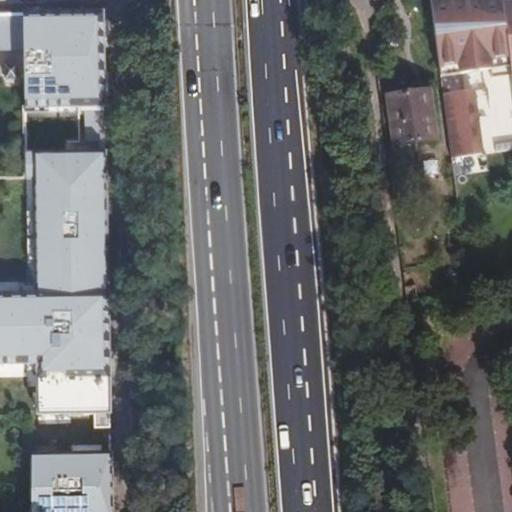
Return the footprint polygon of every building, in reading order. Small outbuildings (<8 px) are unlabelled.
[(505,77),(495,0),(427,0),(446,160),(477,156),(469,92),(458,93),(455,75),(485,71),(486,80),(505,77)] [(511,0),(495,0),(505,77),(506,86),(511,84),(511,0)] [(109,428),(99,18),(24,16),(25,110),(78,109),(80,154),(34,155),(36,299),(0,299),(0,367),(38,366),(40,416),(94,416),(97,429),(109,428)] [(435,142),(429,95),(409,97),(387,100),(393,147),(435,142)] [(459,294),(458,285),(440,287),(442,296),(459,294)] [(413,304),(411,288),(399,290),(400,305),(413,304)] [(109,511),(109,456),(30,457),(30,511),(109,511)]
